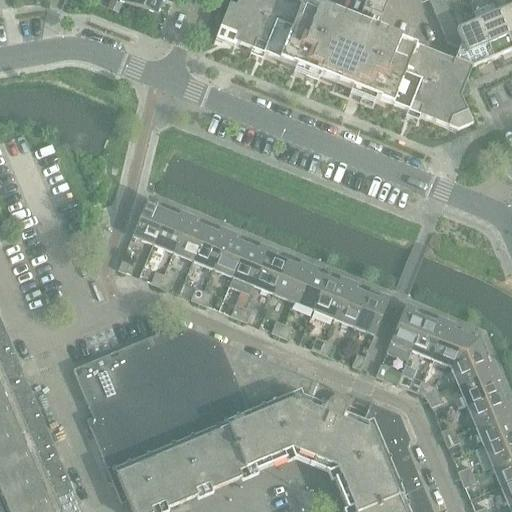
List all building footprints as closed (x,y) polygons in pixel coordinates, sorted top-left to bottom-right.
[(155,17),(162,0),(118,0),(117,2),(155,17)] [(451,67),(415,53),(281,0),(238,0),(235,8),(229,5),(220,28),(238,35),(235,44),(253,51),(256,43),(266,47),(262,55),(297,68),(300,60),(321,69),(318,77),(364,95),(367,87),(377,91),(374,99),(408,113),(411,105),(421,108),(418,117),(448,128),(451,120),(467,113),(460,98),(471,69),(453,62),(451,67)] [(429,0),(428,1),(432,9),(443,4),(441,0),(429,0)] [(110,1),(107,10),(118,15),(122,6),(110,1)] [(432,9),(435,17),(447,12),(443,4),(432,9)] [(511,6),(496,14),(511,51),(511,6)] [(435,17),(439,26),(451,21),(447,12),(435,17)] [(511,51),(496,14),(476,22),(492,60),(511,51)] [(439,26),(442,34),(454,29),(451,21),(439,26)] [(458,49),(453,62),(471,69),(492,60),(476,22),(455,31),(458,38),(461,44),(458,49)] [(442,34),(446,43),(458,38),(455,31),(454,29),(442,34)] [(447,45),(458,49),(461,44),(458,38),(446,43),(447,45)] [(131,238),(152,247),(166,214),(155,210),(157,205),(147,201),(131,238)] [(177,219),(166,214),(152,247),(172,255),(188,217),(179,214),(177,219)] [(197,221),(188,217),(172,255),(192,263),(206,231),(195,226),(197,221)] [(192,263),(212,272),(228,234),(219,230),(217,235),(206,231),(192,263)] [(212,272),(232,280),(246,247),(235,242),(237,237),(228,234),(212,272)] [(248,297),(252,288),(268,250),(259,246),(257,251),(246,247),(232,280),(228,289),(248,297)] [(252,288),(272,296),(286,263),(274,259),(277,254),(268,250),(252,288)] [(126,275),(131,263),(122,260),(117,272),(126,275)] [(272,296),(293,305),(308,267),(299,263),(297,268),(286,263),(272,296)] [(293,305),(313,313),(326,280),(315,275),(317,270),(308,267),(293,305)] [(150,286),(158,289),(163,277),(155,274),(150,286)] [(171,280),(163,277),(158,289),(166,292),(171,280)] [(313,313),(333,321),(348,283),(340,280),(338,285),(326,280),(313,313)] [(333,321),(353,329),(366,296),(355,292),(357,287),(348,283),(333,321)] [(190,302),(198,305),(203,293),(195,290),(190,302)] [(211,296),(203,293),(198,305),(206,309),(211,296)] [(377,301),(366,296),(353,329),(373,338),(389,300),(379,296),(377,301)] [(230,318),(238,322),(243,310),(235,306),(230,318)] [(389,344),(410,353),(424,320),(413,315),(415,311),(405,306),(389,344)] [(251,313),(243,310),(238,322),(246,325),(251,313)] [(0,497),(6,511),(79,511),(0,320),(0,497)] [(435,325),(424,320),(410,353),(430,361),(446,323),(437,320),(435,325)] [(271,335),(279,338),(284,327),(275,323),(271,335)] [(455,327),(446,323),(430,361),(450,370),(477,342),(453,332),(455,327)] [(291,330),(284,327),(279,338),(287,341),(291,330)] [(72,372),(92,420),(86,423),(121,506),(127,503),(130,511),(165,511),(293,459),(330,473),(346,511),(431,511),(432,511),(431,510),(413,467),(413,465),(412,466),(406,450),(409,443),(400,420),(399,419),(398,418),(370,406),(362,424),(343,416),(345,411),(345,406),(344,401),(339,398),(335,397),(330,400),(327,404),(325,409),(305,401),(313,382),(282,370),(282,369),(281,369),(218,344),(219,343),(217,343),(179,328),(175,330),(174,329),(173,330),(111,356),(110,356),(72,372)] [(311,352),(319,355),(324,343),(316,339),(311,352)] [(487,366),(477,342),(450,370),(458,389),(496,373),(492,364),(487,366)] [(332,346),(324,343),(319,355),(327,358),(332,346)] [(360,372),(364,360),(356,356),(351,368),(360,372)] [(384,382),(389,370),(380,366),(375,378),(384,382)] [(500,382),(496,373),(458,389),(466,409),(499,395),(495,384),(500,382)] [(409,391),(416,395),(421,383),(413,380),(409,391)] [(426,385),(421,383),(416,395),(419,397),(426,385)] [(426,402),(427,402),(439,397),(436,389),(431,387),(423,399),(426,402)] [(504,406),(499,395),(466,409),(475,429),(511,413),(511,411),(509,404),(504,406)] [(442,405),(439,397),(427,402),(430,410),(442,405)] [(511,413),(475,429),(483,449),(511,436),(511,425),(511,424),(511,423),(511,413)] [(440,435),(443,442),(455,437),(452,430),(440,435)] [(483,473),(492,469),(511,460),(511,436),(483,449),(474,453),(483,473)] [(459,445),(455,437),(443,442),(447,450),(459,445)] [(511,460),(492,469),(500,489),(511,483),(511,460)] [(457,474),(460,482),(472,477),(469,468),(457,474)] [(476,485),(472,477),(460,482),(464,490),(476,485)] [(511,483),(500,489),(508,509),(511,507),(511,483)]
